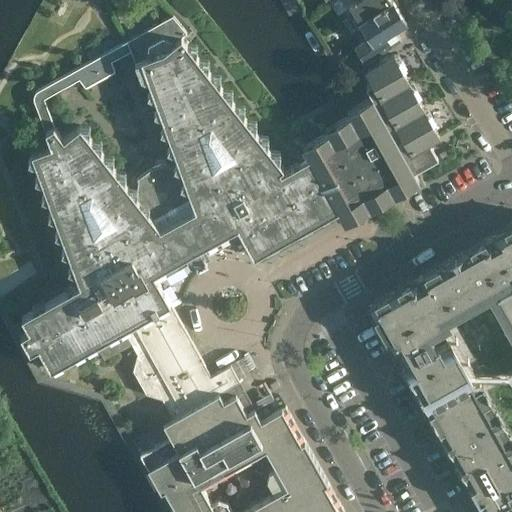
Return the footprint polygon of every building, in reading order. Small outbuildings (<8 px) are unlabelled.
[(293,0),(281,0),(290,15),(299,10),(293,0)] [(330,0),(330,1),(338,14),(350,6),(359,20),(358,20),(369,36),(354,46),(365,64),(402,40),(395,29),(406,22),(391,0),(330,0)] [(205,254),(241,234),(253,255),(336,209),(338,208),(307,157),(299,162),(293,165),(281,171),(279,169),(284,167),(279,161),(280,152),(271,151),(267,146),(268,137),(259,135),(255,131),(256,121),(247,121),(243,115),(245,106),(235,105),(231,100),(232,91),(223,90),(220,85),(221,76),(212,75),(208,70),(209,61),(200,60),(196,55),(197,45),(187,44),(182,37),(187,33),(172,15),(127,40),(115,47),(90,60),(40,88),(38,90),(37,90),(36,90),(36,91),(35,92),(35,93),(34,94),(34,95),(34,96),(34,97),(34,98),(34,99),(45,130),(51,144),(38,149),(31,151),(32,153),(28,161),(36,165),(38,171),(34,179),(43,183),(45,189),(41,197),(49,201),(52,207),(48,216),(56,219),(58,225),(54,234),(63,238),(65,244),(61,252),(69,255),(72,261),(67,270),(76,274),(80,283),(21,316),(29,330),(20,334),(29,351),(38,346),(51,369),(102,340),(110,354),(131,342),(137,353),(133,369),(146,393),(162,398),(173,417),(183,412),(219,392),(229,386),(240,380),(230,364),(211,375),(191,340),(170,302),(158,280),(195,260),(197,264),(199,263),(207,258),(205,254)] [(438,158),(429,141),(439,135),(394,55),(365,71),(372,82),(365,85),(371,95),(345,110),(347,114),(323,128),(325,132),(301,145),(307,157),(338,208),(345,221),(418,179),(414,171),(438,158)] [(371,306),(376,315),(486,511),(511,511),(511,223),(506,227),(506,226),(506,227),(504,227),(505,228),(496,233),(495,232),(492,234),(493,234),(491,235),(488,237),(468,248),(467,247),(464,249),(465,250),(455,256),(452,257),(445,261),(444,260),(441,262),(442,263),(422,274),(421,274),(418,276),(417,277),(417,276),(414,278),(414,279),(394,290),(394,289),(391,291),(392,291),(372,302),(369,303),(369,304),(371,306)] [(246,353),(234,360),(241,372),(253,366),(246,353)] [(345,511),(286,405),(260,419),(254,408),(246,413),(236,393),(223,400),(219,392),(183,412),(173,417),(164,423),(180,450),(148,467),(161,490),(165,488),(178,511),(176,511),(345,511)]
